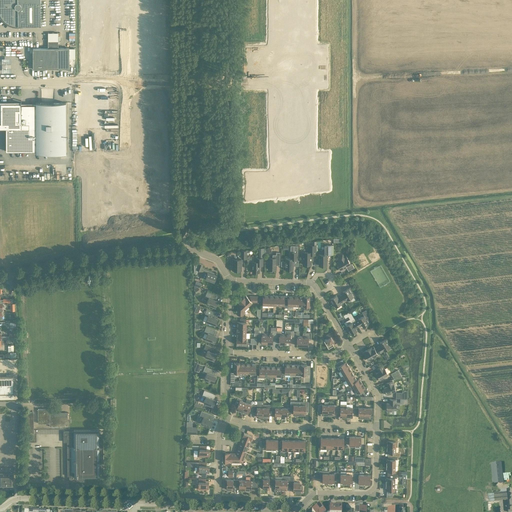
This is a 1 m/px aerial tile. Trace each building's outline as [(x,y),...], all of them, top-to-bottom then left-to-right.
[(11,25),(13,26),(18,26),(41,26),(40,0),(0,0),(0,15),(0,16),(2,19),(5,21),(8,23),(11,25)] [(247,0),(248,42),(267,42),(267,0),(247,0)] [(333,0),(317,0),(317,42),(334,42),(333,0)] [(48,48),(33,48),(33,57),(33,58),(33,69),(43,68),(44,68),(69,68),(69,48),(58,48),(58,33),(48,33),(48,41),(48,48)] [(11,59),(2,59),(2,72),(11,72),(11,59)] [(248,89),(248,169),(267,169),(267,89),(248,89)] [(317,89),(317,150),(334,150),(334,89),(317,89)] [(165,98),(135,98),(136,167),(166,167),(165,98)] [(1,103),(1,113),(1,123),(0,122),(0,128),(6,128),(6,151),(36,151),(36,153),(66,153),(66,103),(36,103),(36,105),(21,105),(21,100),(21,103),(1,103)] [(16,221),(5,222),(6,251),(21,250),(21,249),(50,248),(50,221),(16,222),(16,221)] [(302,252),(302,255),(302,258),(303,258),(303,264),(304,264),(305,265),(306,266),(307,266),(308,265),(309,264),(311,264),(311,260),(312,260),(312,255),(315,255),(315,245),(309,245),(309,252),(302,252)] [(331,255),(331,245),(324,245),(324,255),(319,255),(319,265),(327,265),(327,255),(331,255)] [(272,255),(272,258),(268,258),(268,269),(276,270),(276,263),(279,263),(280,252),(276,252),(276,255),(272,255)] [(290,252),(290,255),(290,258),(285,258),(285,270),(293,270),(293,260),(297,260),(297,252),(290,252)] [(348,271),(354,267),(352,264),(350,264),(346,257),(344,258),(342,254),(338,257),(340,261),(336,263),(341,270),(346,267),(348,271)] [(263,258),(256,258),(256,262),(252,262),(252,272),(254,272),(255,273),(257,273),(257,272),(259,272),(259,265),(263,265),(263,258)] [(241,270),(242,259),(233,259),(232,266),(231,267),(231,269),(233,271),(236,271),(237,270),(241,270)] [(199,263),(194,261),(194,273),(197,274),(198,270),(207,273),(205,278),(214,282),(215,281),(217,276),(213,274),(214,273),(202,268),(203,264),(199,263)] [(344,294),(341,296),(344,301),(347,300),(353,297),(351,293),(352,292),(349,287),(342,291),(344,294)] [(216,306),(218,301),(214,299),(216,295),(207,291),(204,297),(208,299),(206,304),(215,307),(216,306)] [(244,297),(241,299),(248,306),(252,302),(257,302),(257,296),(250,296),(248,298),(246,295),(244,297)] [(336,295),(329,299),(332,304),(333,303),(335,307),(341,304),(341,303),(342,302),(344,301),(341,296),(337,297),(336,295)] [(284,298),(284,305),(287,305),(287,309),(293,309),(293,305),(293,296),(287,296),(287,299),(284,298)] [(304,296),(303,306),(309,306),(312,306),(312,300),(309,300),(309,296),(304,296)] [(248,306),(241,299),(238,302),(239,302),(237,304),(239,306),(237,307),(237,315),(243,315),(243,310),(248,306)] [(216,324),(218,319),(214,317),(216,312),(206,309),(204,315),(208,316),(206,321),(215,325),(215,323),(216,324)] [(358,319),(355,321),(359,327),(362,325),(363,327),(370,323),(367,318),(366,319),(364,315),(358,318),(358,319)] [(237,327),(246,327),(246,322),(246,319),(240,318),(240,322),(237,321),(237,327)] [(355,321),(354,319),(351,320),(352,322),(346,325),(348,329),(347,330),(350,335),(357,331),(355,328),(359,327),(355,321)] [(215,341),(217,336),(213,335),(215,330),(206,326),(203,333),(207,334),(205,339),(214,342),(215,341)] [(258,330),(258,336),(261,336),(261,343),(262,343),(262,344),(263,344),(264,344),(265,344),(266,344),(266,343),(267,343),(267,333),(264,333),(264,330),(258,330)] [(270,333),(267,333),(267,343),(268,343),(268,344),(269,344),(270,344),(271,344),(271,343),(273,343),(273,336),(276,336),(276,330),(270,330),(270,333)] [(281,330),(276,330),(276,336),(279,336),(279,343),(280,344),(281,344),(282,345),(283,344),(284,344),(285,344),(285,334),(281,334),(281,330)] [(294,337),(294,331),(285,331),(285,334),(285,344),(286,345),(287,345),(288,345),(289,344),(290,344),(291,337),(294,337)] [(299,331),(294,331),(294,337),(297,337),(296,345),(298,345),(298,346),(299,346),(300,347),(300,346),(301,346),(302,346),(303,336),(299,335),(299,331)] [(333,344),(338,341),(332,332),(326,335),(327,338),(324,340),(328,348),(333,344)] [(303,333),(303,336),(302,346),(303,346),(304,346),(304,347),(305,347),(306,347),(306,346),(307,346),(308,346),(308,339),(311,339),(312,333),(306,333),(303,333)] [(378,347),(381,352),(384,350),(384,351),(390,348),(388,344),(389,343),(386,338),(379,342),(381,345),(378,347)] [(215,359),(217,354),(213,352),(215,348),(205,344),(203,350),(207,352),(205,356),(214,360),(214,359),(215,359)] [(368,349),(373,358),(378,355),(378,354),(381,352),(378,347),(374,348),(373,346),(371,347),(368,349)] [(368,361),(373,358),(368,349),(365,351),(363,352),(368,361)] [(341,371),(349,366),(346,361),(343,363),(342,360),(336,363),(338,366),(341,371)] [(239,372),(239,363),(234,362),(233,372),(231,372),(231,381),(233,381),(234,381),(234,375),(239,375),(239,372)] [(257,378),(264,378),(265,366),(259,366),(259,368),(256,368),(256,363),(255,375),(257,375),(257,378)] [(301,364),(301,365),(301,374),(306,374),(309,374),(310,366),(307,366),(307,365),(301,364)] [(386,375),(388,374),(384,368),(382,365),(376,368),(378,372),(376,373),(380,380),(385,377),(384,376),(386,375)] [(214,381),(216,376),(212,375),(214,370),(205,366),(202,372),(206,374),(204,379),(213,382),(214,381)] [(275,366),(275,376),(281,376),(284,376),(284,374),(284,368),(281,368),(281,367),(275,366)] [(341,371),(343,375),(351,371),(349,366),(341,371)] [(391,374),(394,379),(402,377),(398,370),(391,374)] [(351,371),(343,375),(346,380),(354,375),(351,371)] [(346,386),(349,385),(357,380),(354,375),(346,380),(343,382),(346,386)] [(13,376),(0,376),(0,393),(13,393),(13,376)] [(357,380),(349,385),(352,389),(362,383),(359,378),(357,380)] [(392,392),(396,390),(394,384),(393,384),(392,381),(386,383),(387,386),(384,387),(387,395),(392,393),(392,392)] [(362,383),(354,388),(357,392),(359,395),(364,392),(363,389),(365,388),(362,383)] [(214,405),(216,400),(212,398),(213,394),(204,390),(202,396),(205,397),(204,402),(213,406),(213,405),(214,405)] [(236,409),(242,411),(245,402),(237,399),(234,405),(237,406),(236,409)] [(245,402),(242,411),(248,413),(249,410),(252,412),(254,405),(249,404),(251,400),(247,399),(245,402)] [(386,403),(386,411),(392,411),(392,410),(396,410),(396,403),(396,399),(389,399),(389,403),(386,403)] [(290,408),(290,411),(293,411),(293,415),(299,415),(299,405),(300,405),(300,402),(293,401),(290,401),(290,404),(290,408)] [(328,415),(328,405),(328,402),(324,401),(324,405),(319,404),(319,411),(322,411),(322,415),(328,415)] [(300,405),(299,405),(299,415),(305,415),(305,412),(308,412),(308,405),(308,402),(300,402),(300,405)] [(257,405),(254,405),(252,412),(257,412),(256,417),(263,417),(263,404),(257,404),(257,405)] [(272,404),(263,404),(263,417),(269,417),(269,414),(272,414),(272,407),(272,404)] [(281,408),(281,418),(287,418),(287,415),(290,415),(290,411),(290,404),(290,408),(281,408)] [(340,407),(337,407),(337,412),(337,414),(340,414),(340,417),(346,417),(346,404),(340,404),(340,407)] [(346,404),(346,417),(352,417),(352,414),(355,414),(355,407),(346,407),(346,404)] [(337,405),(328,405),(328,415),(334,415),(334,411),(337,412),(337,407),(337,405)] [(71,421),(92,421),(92,417),(98,417),(98,407),(71,407),(71,421)] [(272,407),(272,414),(275,414),(275,418),(281,418),(281,408),(272,407)] [(355,407),(355,414),(358,414),(358,418),(364,418),(364,408),(355,407)] [(364,408),(364,418),(370,418),(370,414),(373,415),(374,408),(364,408)] [(68,426),(67,412),(57,412),(57,409),(52,409),(52,412),(52,413),(50,413),(50,409),(38,409),(38,423),(50,423),(50,426),(68,426)] [(201,411),(199,417),(203,418),(201,423),(210,426),(210,425),(211,425),(213,420),(212,420),(214,415),(211,414),(201,411)] [(187,422),(186,433),(197,434),(197,427),(189,427),(189,422),(187,422)] [(99,431),(63,431),(63,438),(64,438),(64,441),(67,441),(67,476),(69,476),(69,481),(84,481),(84,476),(99,476),(99,471),(103,471),(103,435),(99,435),(99,431)] [(242,438),(250,441),(252,436),(244,432),(242,438)] [(355,436),(349,436),(349,437),(346,437),(346,443),(349,443),(349,445),(355,445),(355,436)] [(361,436),(355,436),(355,445),(361,446),(361,443),(364,444),(364,437),(361,437),(361,436)] [(387,446),(395,447),(397,447),(398,437),(388,437),(388,440),(387,440),(387,446)] [(240,443),(249,446),(250,441),(242,438),(240,443)] [(271,449),(272,439),(266,439),(266,440),(263,440),(262,446),(266,446),(266,448),(271,449)] [(277,440),(272,439),(271,449),(277,449),(277,447),(280,447),(281,440),(277,440)] [(240,443),(238,448),(247,451),(249,446),(240,443)] [(206,446),(199,446),(199,450),(198,450),(197,456),(206,457),(206,455),(209,455),(210,449),(206,449),(206,446)] [(397,456),(400,456),(400,453),(395,452),(395,447),(387,446),(387,453),(388,453),(388,456),(397,456)] [(247,451),(238,448),(236,453),(242,462),(247,451)] [(230,453),(230,462),(242,462),(236,453),(230,453)] [(386,459),(386,465),(395,465),(395,459),(397,459),(397,458),(397,456),(388,456),(388,459),(386,459)] [(195,462),(195,465),(199,465),(199,466),(197,466),(197,471),(202,471),(202,473),(202,475),(206,476),(206,473),(209,473),(209,467),(209,465),(206,465),(206,462),(199,462),(195,462)] [(491,464),(493,484),(504,483),(502,463),(491,464)] [(395,465),(386,465),(386,471),(387,471),(387,474),(397,475),(397,471),(395,471),(395,465)] [(314,475),(314,478),(319,478),(322,478),(322,482),(328,483),(328,473),(328,471),(319,471),(319,475),(314,475)] [(337,472),(337,479),(340,479),(340,483),(346,483),(346,472),(341,471),(341,473),(337,472)] [(328,473),(328,483),(334,483),(334,479),(337,479),(337,472),(334,472),(334,474),(328,473)] [(346,472),(346,483),(352,483),(352,479),(355,479),(355,473),(352,473),(352,474),(346,474),(346,472)] [(0,485),(13,486),(13,479),(13,474),(0,473),(0,485)] [(355,473),(355,479),(358,479),(358,483),(364,484),(364,474),(358,474),(359,473),(355,473)] [(386,477),(386,484),(394,484),(395,478),(397,478),(397,475),(387,474),(387,477),(386,477)] [(281,479),(281,489),(287,489),(287,486),(290,486),(290,476),(288,476),(288,479),(281,479)] [(290,476),(290,486),(290,489),(293,489),(293,492),(302,492),(303,486),(299,486),(300,482),(294,482),(294,476),(290,476)] [(246,480),(245,480),(245,490),(251,490),(251,487),(254,487),(254,480),(251,480),(251,477),(246,477),(246,480)] [(197,483),(197,488),(201,488),(201,489),(205,489),(205,488),(208,488),(209,483),(209,482),(205,481),(205,478),(198,478),(198,483),(197,483)] [(233,486),(236,486),(236,480),(225,479),(225,488),(226,488),(226,489),(233,490),(233,486)] [(269,486),(272,486),(272,479),(261,479),(261,488),(263,488),(262,489),(269,489),(269,486)] [(272,479),(272,486),(275,486),(275,489),(281,489),(281,479),(272,479)] [(236,480),(236,486),(239,486),(239,490),(245,490),(245,480),(236,480)] [(394,484),(386,484),(385,490),(387,490),(386,493),(396,493),(396,490),(394,490),(394,484)] [(494,494),(488,495),(488,502),(495,502),(508,500),(507,493),(494,494)] [(366,511),(366,507),(362,507),(363,504),(355,503),(354,511),(366,511)]
